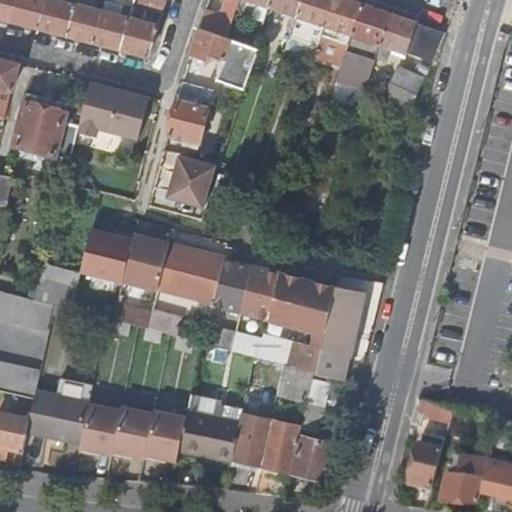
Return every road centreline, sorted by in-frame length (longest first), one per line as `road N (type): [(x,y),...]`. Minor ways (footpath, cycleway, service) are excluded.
road 1 (residential): [(361,511),(479,26)]
road 2 (residential): [(0,41),(159,81),(184,0)]
